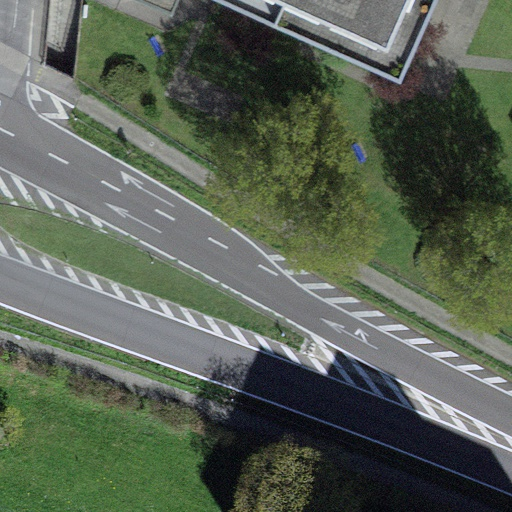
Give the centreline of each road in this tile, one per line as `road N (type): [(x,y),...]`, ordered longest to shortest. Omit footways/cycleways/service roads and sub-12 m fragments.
road 1 (trunk): [(511,427),(0,147)]
road 2 (trunk): [(0,276),(511,462)]
